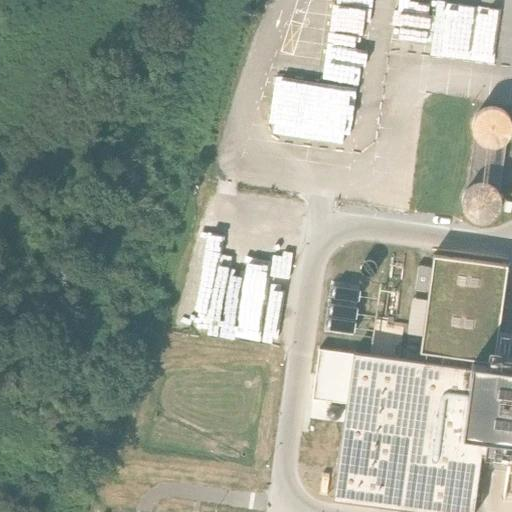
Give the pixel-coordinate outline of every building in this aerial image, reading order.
[(477,145),(483,147),(490,147),(496,144),(501,140),(504,134),(505,127),(504,121),(501,115),(496,111),(491,109),(485,108),(479,109),(473,112),(469,117),(467,122),(466,129),(468,135),(471,141),(477,145)] [(387,147),(377,146),(372,175),(413,181),(421,130),(390,126),(387,147)] [(477,183),(470,183),(464,185),(458,189),(455,194),(453,200),(453,207),(456,213),(460,218),(465,221),(472,223),(478,222),(484,219),(489,215),(492,209),(493,202),(491,196),(488,190),(483,186),(477,183)] [(414,352),(350,344),(329,496),(445,511),(466,511),(502,252),(429,242),(414,352)] [(202,302),(200,330),(239,333),(247,245),(223,243),(217,304),(202,302)] [(355,327),(360,283),(333,280),(328,324),(355,327)]
